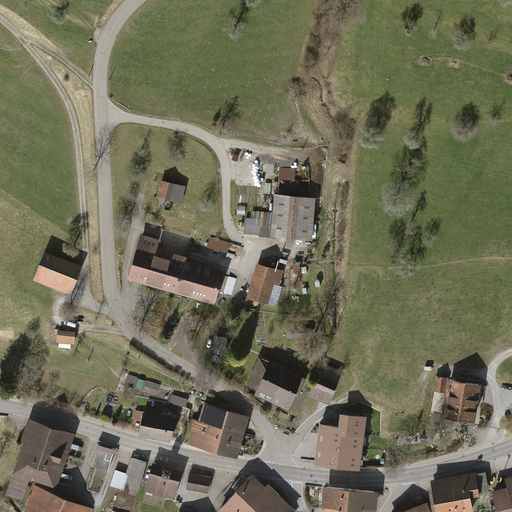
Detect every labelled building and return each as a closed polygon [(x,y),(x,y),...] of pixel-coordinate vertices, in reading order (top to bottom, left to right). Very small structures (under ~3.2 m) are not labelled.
[(280,178),(296,179),(297,167),(280,166),(280,178)] [(185,189),(159,183),(155,199),(181,206),(185,189)] [(312,202),(275,199),(273,213),(251,211),(250,217),(244,216),(242,233),(308,239),(312,202)] [(126,281),(212,307),(222,275),(185,263),(186,259),(156,250),(158,241),(140,235),(126,281)] [(208,246),(228,252),(231,241),(211,236),(208,246)] [(78,268),(41,253),(31,279),(68,294),(78,268)] [(282,273),(255,265),(245,299),(267,305),(269,299),(278,302),(282,288),(278,287),(282,273)] [(231,297),(237,280),(228,277),(222,294),(231,297)] [(74,335),(56,333),(54,344),(72,347),(74,335)] [(225,342),(214,341),(212,353),(223,355),(225,342)] [(259,359),(247,389),(256,393),(254,398),(287,411),(301,376),(259,359)] [(339,374),(319,366),(307,398),(327,406),(339,374)] [(136,379),(127,377),(125,384),(134,386),(136,379)] [(480,385),(434,377),(431,393),(444,395),(440,420),(473,426),(480,385)] [(160,387),(145,382),(143,389),(158,393),(160,387)] [(187,400),(171,396),(169,404),(186,407),(187,400)] [(291,409),(301,412),(305,400),(294,397),(291,409)] [(246,421),(201,406),(196,423),(193,422),(186,442),(234,458),(246,421)] [(137,438),(168,443),(173,417),(160,415),(159,418),(141,415),(137,438)] [(326,426),(321,463),(358,467),(364,417),(343,415),(342,428),(326,426)] [(23,496),(29,477),(59,487),(76,437),(30,422),(7,491),(23,496)] [(113,454),(97,448),(91,468),(107,473),(113,454)] [(148,465),(131,460),(126,475),(114,472),(109,489),(123,493),(125,488),(138,492),(148,465)] [(179,473),(151,464),(143,490),(172,498),(179,473)] [(210,479),(188,474),(185,490),(206,495),(210,479)] [(482,475),(429,483),(433,511),(470,511),(468,498),(485,495),(482,475)] [(506,489),(491,494),(495,511),(511,511),(511,477),(504,479),(506,489)] [(251,478),(220,511),(293,511),(294,511),(266,486),(263,489),(251,478)] [(89,511),(92,508),(35,484),(24,509),(30,511),(89,511)] [(375,511),(378,495),(324,488),(320,511),(375,511)]
